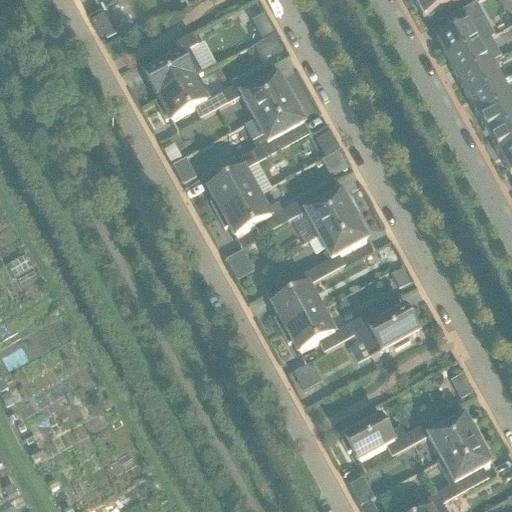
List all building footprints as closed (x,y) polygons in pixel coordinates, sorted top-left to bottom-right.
[(463,0),(416,0),(414,1),(425,21),(463,0)] [(511,3),(510,0),(496,0),(504,14),(509,17),(510,16),(511,15),(511,3)] [(93,15),(108,41),(118,35),(103,9),(93,15)] [(481,46),(471,28),(479,24),(471,10),(444,25),(451,37),(438,45),(448,64),(481,46)] [(264,17),(253,23),(263,41),(274,34),(264,17)] [(275,37),(264,43),(272,57),(282,51),(275,37)] [(203,76),(190,53),(196,50),(190,39),(168,51),(174,62),(145,77),(158,101),(199,79),(203,76)] [(491,65),(481,46),(448,64),(459,83),(491,65)] [(459,83),(469,102),(502,84),(491,65),(459,83)] [(198,124),(228,108),(222,97),(212,102),(199,79),(158,101),(154,103),(161,116),(165,114),(171,125),(192,114),(198,124)] [(222,97),(228,108),(242,100),(255,124),(295,101),(288,89),(284,91),(278,80),(257,91),(252,80),(222,97)] [(511,102),(502,84),(469,102),(480,121),(511,102)] [(253,155),(259,166),(289,149),(284,139),(304,127),(298,116),(302,114),(295,101),(255,124),(263,138),(252,144),(257,153),(253,155)] [(511,127),(511,102),(480,121),(490,140),(511,127)] [(511,127),(490,140),(500,159),(511,152),(511,127)] [(511,152),(500,159),(511,178),(511,177),(511,152)] [(258,197),(245,174),(259,166),(253,155),(223,171),(229,182),(208,193),(214,204),(211,207),(218,219),(258,197)] [(186,161),(172,169),(183,188),(196,181),(186,161)] [(315,196),(285,213),(291,224),(305,216),(318,239),(359,217),(352,205),(348,207),(342,195),(321,207),(315,196)] [(218,219),(225,232),(228,230),(235,241),(255,230),(261,240),(291,224),(285,213),(271,221),(258,197),(218,219)] [(318,239),(331,263),(317,271),(323,282),(345,270),(339,259),(368,243),(362,232),(366,230),(359,217),(318,239)] [(242,254),(226,263),(238,284),(254,275),(242,254)] [(322,313),(309,289),(323,282),(317,271),(287,287),(293,298),(272,309),(278,320),(274,323),(281,335),(322,313)] [(379,312),(349,329),(355,340),(359,337),(372,362),(393,350),(395,354),(410,346),(408,342),(419,336),(405,311),(385,323),(379,312)] [(325,356),(355,340),(349,329),(335,337),(322,313),(281,335),(288,348),(292,346),(298,357),(319,346),(325,356)] [(312,369),(295,378),(305,396),(322,387),(312,369)] [(430,425),(409,437),(415,448),(429,441),(442,464),(482,442),(475,429),(471,431),(465,420),(436,436),(430,425)] [(393,460),(415,448),(409,437),(405,440),(400,431),(389,436),(381,421),(370,427),(368,423),(353,431),(356,435),(344,441),(345,443),(342,445),(348,457),(352,455),(358,466),(387,450),(393,460)] [(455,488),(440,495),(446,506),(468,494),(462,484),(491,468),(485,457),(489,455),(482,442),(442,464),(455,488)] [(370,492),(357,499),(361,508),(362,508),(371,503),(375,501),(370,492)] [(444,511),(443,508),(446,506),(440,495),(410,511),(444,511)] [(375,511),(371,503),(362,508),(364,511),(375,511)]
